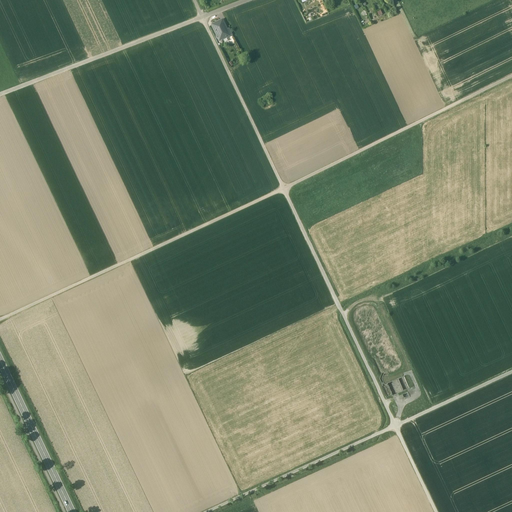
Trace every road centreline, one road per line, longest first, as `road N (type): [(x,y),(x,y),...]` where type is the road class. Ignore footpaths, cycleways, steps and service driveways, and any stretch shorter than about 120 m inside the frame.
road 1 (track): [(511,79),(0,324)]
road 2 (track): [(436,511),(201,17)]
road 3 (track): [(511,371),(205,511)]
road 4 (track): [(201,17),(0,95)]
road 5 (secondary): [(72,511),(0,355)]
